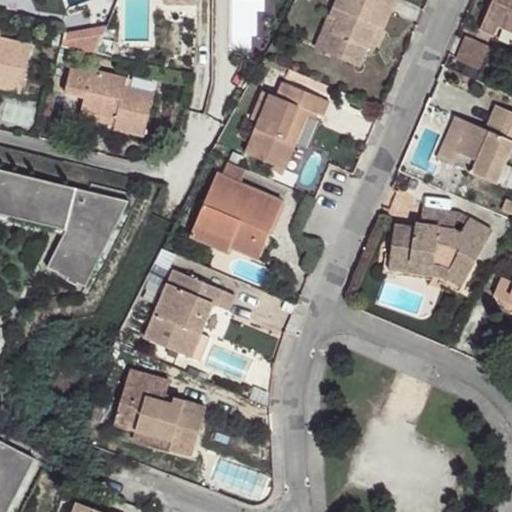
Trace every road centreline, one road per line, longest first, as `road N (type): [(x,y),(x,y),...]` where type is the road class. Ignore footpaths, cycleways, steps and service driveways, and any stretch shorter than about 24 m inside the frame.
road 1 (residential): [(447,0),(324,301)]
road 2 (residential): [(324,301),(489,383),(511,406)]
road 3 (residential): [(298,511),(295,388),(324,301)]
